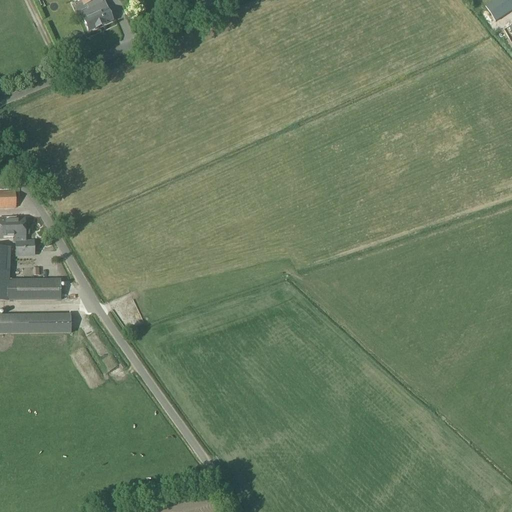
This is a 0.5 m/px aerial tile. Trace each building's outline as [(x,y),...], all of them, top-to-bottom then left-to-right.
[(76,0),(65,5),(69,15),(80,10),(76,0)] [(89,31),(112,21),(107,10),(106,10),(103,4),(100,0),(83,0),(85,4),(86,4),(92,17),(84,20),(89,31)] [(495,22),(511,10),(511,0),(496,0),(485,7),(495,22)] [(0,208),(16,208),(15,195),(0,195),(0,208)] [(0,239),(12,239),(13,243),(16,243),(16,256),(33,255),(33,242),(25,243),(24,218),(0,218),(0,239)] [(7,280),(9,248),(0,247),(0,300),(6,301),(7,301),(7,280)] [(7,280),(7,301),(60,301),(60,280),(7,280)] [(0,335),(71,335),(70,315),(0,315),(0,335)] [(72,357),(77,367),(86,363),(82,353),(72,357)]
